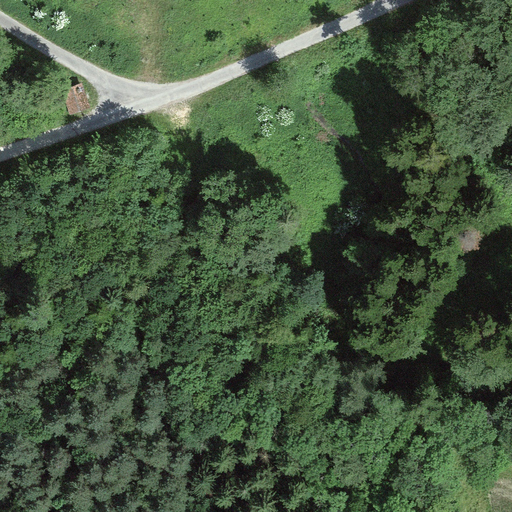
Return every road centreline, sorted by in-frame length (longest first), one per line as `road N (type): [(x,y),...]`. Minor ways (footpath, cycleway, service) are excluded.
road 1 (track): [(410,0),(200,88),(0,158)]
road 2 (track): [(0,19),(145,108)]
